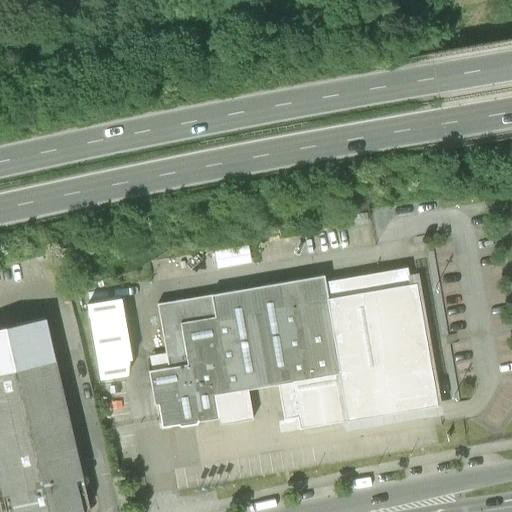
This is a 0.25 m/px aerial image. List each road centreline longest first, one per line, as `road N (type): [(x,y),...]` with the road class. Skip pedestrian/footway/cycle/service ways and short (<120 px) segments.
road 1 (trunk): [(0,208),(511,109)]
road 2 (trunk): [(511,64),(0,160)]
